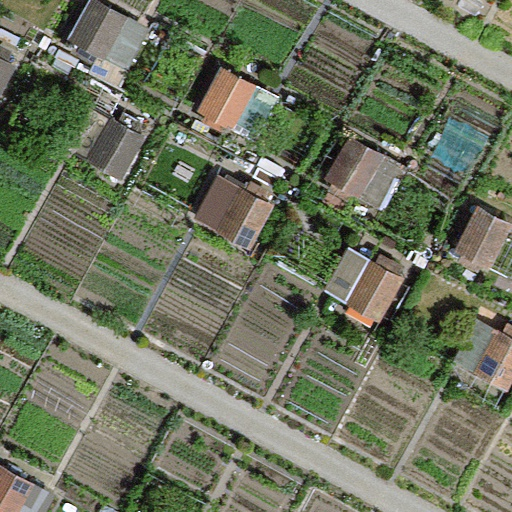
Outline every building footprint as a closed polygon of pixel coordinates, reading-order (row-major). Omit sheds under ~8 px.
[(124,0),(95,0),(78,31),(138,65),(163,21),(124,0)] [(0,99),(6,103),(30,53),(0,39),(0,99)] [(231,56),(205,106),(248,128),(274,79),(231,56)] [(117,112),(100,155),(138,170),(155,127),(117,112)] [(335,174),(391,204),(416,157),(360,127),(335,174)] [(230,164),(206,213),(264,241),(288,191),(230,164)] [(502,262),(511,240),(511,209),(489,199),(467,246),(502,262)] [(358,239),(335,287),(393,315),(416,266),(358,239)] [(511,334),(497,327),(482,360),(511,373),(511,334)] [(15,452),(0,471),(0,507),(6,511),(46,511),(64,489),(15,452)]
